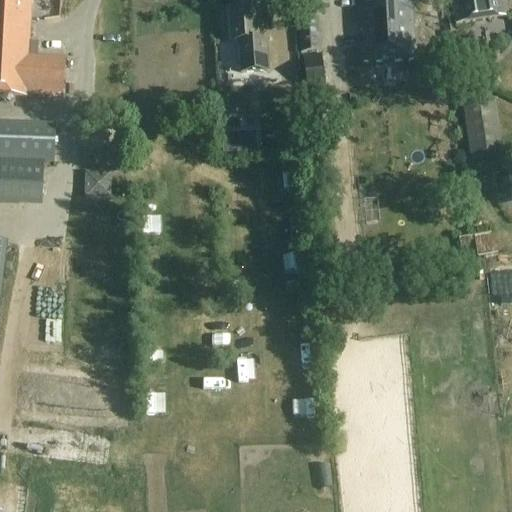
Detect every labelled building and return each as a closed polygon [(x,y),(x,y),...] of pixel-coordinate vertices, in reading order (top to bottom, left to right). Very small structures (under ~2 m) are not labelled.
[(0,0),(0,96),(26,98),(26,93),(63,95),(65,59),(28,57),(31,0),(0,0)] [(361,64),(415,61),(411,0),(357,0),(358,31),(366,31),(367,45),(360,45),(361,64)] [(465,0),(469,24),(508,18),(505,0),(465,0)] [(245,73),(265,71),(261,20),(256,20),(255,7),(229,9),(231,43),(243,43),(245,73)] [(325,93),(317,21),(300,23),(305,67),(304,67),(307,95),(325,93)] [(56,124),(0,122),(0,161),(55,163),(56,124)] [(111,173),(84,173),(83,199),(111,200),(111,173)] [(290,215),(289,237),(301,237),(302,215),(290,215)] [(149,360),(168,360),(167,342),(148,342),(149,360)] [(260,355),(240,356),(241,380),(262,379),(260,355)] [(215,395),(232,396),(233,377),(216,375),(215,395)] [(168,408),(169,388),(149,388),(149,408),(168,408)] [(307,418),(318,418),(318,395),(307,395),(307,418)] [(158,463),(157,478),(174,479),(175,463),(158,463)]
